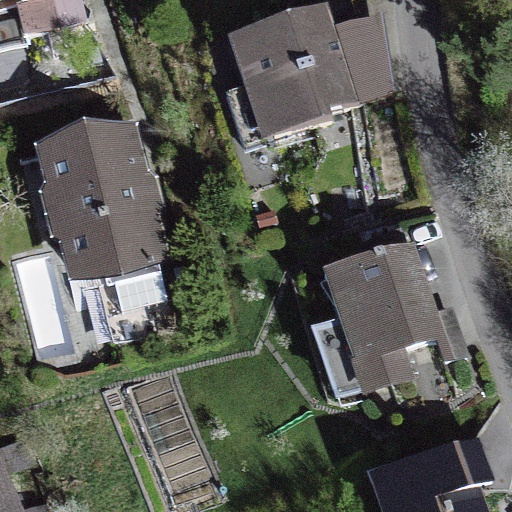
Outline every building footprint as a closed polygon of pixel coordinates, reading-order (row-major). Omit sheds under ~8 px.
[(0,0),(0,2),(9,0),(27,0),(37,37),(84,26),(77,0),(0,0)] [(227,96),(245,151),(331,124),(329,116),(358,106),(326,12),(240,41),(255,87),(227,96)] [(48,156),(80,282),(111,274),(128,344),(175,332),(145,214),(153,207),(154,196),(148,187),(138,185),(126,136),(48,156)] [(440,340),(410,254),(335,281),(349,324),(314,336),(329,379),(364,367),(370,383),(389,376),(383,360),(440,340)] [(0,455),(0,511),(14,511),(1,478),(29,466),(21,447),(0,455)] [(375,487),(383,511),(485,511),(477,488),(491,483),(478,449),(375,487)]
